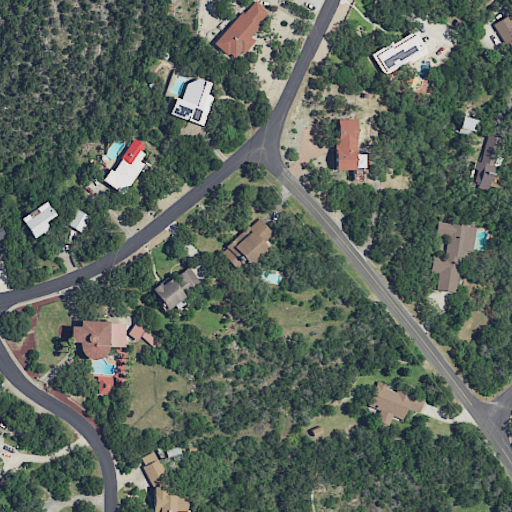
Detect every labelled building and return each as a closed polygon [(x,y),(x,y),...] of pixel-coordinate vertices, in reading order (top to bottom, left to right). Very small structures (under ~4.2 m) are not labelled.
[(252,0),(214,44),(234,61),(253,40),(248,36),(269,12),(254,0),(252,0)] [(493,23),(504,44),(511,40),(511,17),(510,18),(509,16),(493,23)] [(372,53),(384,75),(426,52),(414,31),(372,53)] [(168,116),(204,125),(211,96),(207,95),(209,84),(187,78),(181,100),(173,97),(168,116)] [(478,120),(461,116),(458,130),(475,134),(478,120)] [(334,171),(352,170),(353,180),(363,180),(363,173),(360,173),(360,169),(363,169),(363,154),(355,154),(355,119),(333,119),(334,171)] [(491,190),(497,138),(485,136),(482,162),(473,161),(470,188),(491,190)] [(123,195),(144,164),(138,160),(146,147),(133,138),(112,170),(109,168),(101,180),(123,195)] [(20,219),(34,239),(49,229),(45,222),(54,215),(45,201),(20,219)] [(88,215),(72,210),(67,227),(83,232),(88,215)] [(262,243),(272,234),(258,218),(220,253),(239,274),(267,248),(262,243)] [(473,227),(437,223),(435,236),(446,237),(444,257),(432,256),(430,272),(438,273),(436,290),(455,292),(458,266),(468,267),(473,227)] [(199,284),(189,267),(151,289),(163,311),(185,298),(183,293),(199,284)] [(124,323),(79,321),(79,326),(70,326),(69,342),(79,342),(78,358),(105,359),(106,347),(123,347),(124,323)] [(127,333),(136,341),(140,336),(151,345),(157,338),(136,322),(127,333)] [(96,394),(113,395),(113,386),(122,386),(122,377),(97,377),(96,394)] [(368,406),(379,410),(375,421),(388,425),(391,415),(407,420),(410,411),(418,413),(423,398),(387,387),(388,385),(376,381),(368,406)] [(166,478),(155,451),(139,458),(150,484),(166,478)] [(152,511),(186,511),(187,497),(166,497),(166,485),(153,484),(152,511)]
